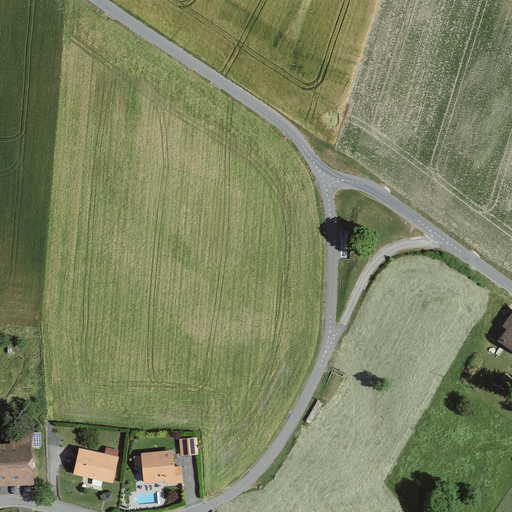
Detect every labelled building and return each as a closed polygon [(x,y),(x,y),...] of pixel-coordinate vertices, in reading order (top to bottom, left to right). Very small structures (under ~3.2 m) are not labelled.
[(199,457),(198,440),(181,441),(182,459),(199,457)] [(0,487),(35,487),(34,444),(0,445),(0,487)] [(103,481),(113,484),(119,457),(79,448),(74,472),(73,475),(83,477),(103,481)] [(143,455),(143,458),(135,458),(135,469),(144,469),(145,486),(166,485),(166,487),(185,486),(183,469),(176,469),(175,454),(143,455)] [(113,492),(103,494),(102,494),(101,495),(103,501),(104,501),(104,502),(114,500),(113,492)]
